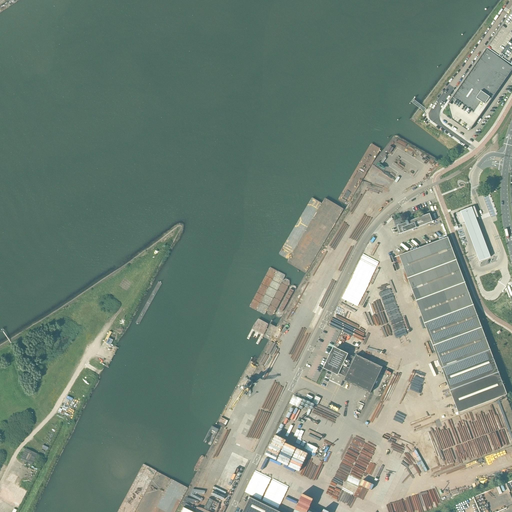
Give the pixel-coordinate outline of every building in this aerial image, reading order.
[(511,12),(487,48),(511,65),(511,12)] [(453,97),(448,104),(452,120),(469,132),(472,127),(480,116),(492,99),(500,86),(501,86),(511,70),(511,67),(498,57),(495,55),(487,49),(486,49),(483,54),(453,97)] [(475,206),(456,213),(460,224),(465,222),(476,218),(479,217),(475,206)] [(430,213),(410,221),(409,222),(408,220),(406,221),(406,223),(405,223),(397,225),(400,233),(399,234),(434,221),(433,221),(430,213)] [(476,218),(465,222),(467,227),(477,255),(488,250),(478,224),(476,218)] [(416,301),(465,282),(465,281),(457,260),(457,259),(456,259),(448,237),(399,255),(407,277),(407,278),(408,279),(416,300),(416,301)] [(488,250),(477,255),(478,258),(479,261),(491,257),(490,254),(488,250)] [(465,282),(416,301),(424,322),(424,323),(474,304),(473,304),(465,283),(465,282)] [(474,304),(424,323),(425,323),(433,345),(432,345),(432,346),(433,346),(442,368),(458,413),(507,394),(490,350),(482,328),(482,327),(482,326),(474,305),(474,304)] [(356,354),(355,357),(352,356),(350,355),(348,358),(346,357),(347,354),(334,348),(331,356),(333,357),(332,358),(331,358),(330,358),(331,359),(331,360),(331,361),(341,366),(338,373),(346,377),(344,381),(370,393),(383,367),(356,354)] [(329,360),(325,368),(338,373),(341,366),(331,361),(329,360)] [(332,409),(315,400),(313,403),(331,411),(332,409)] [(313,403),(311,409),(328,417),(331,412),(313,403)] [(25,448),(20,459),(32,464),(37,453),(25,448)] [(11,473),(7,480),(14,483),(17,477),(11,473)] [(0,494),(0,496),(19,506),(26,492),(21,490),(18,495),(3,487),(0,494)] [(280,511),(250,497),(243,511),(280,511)]
